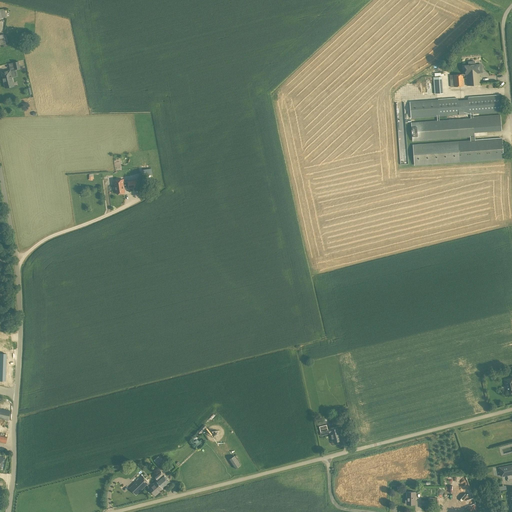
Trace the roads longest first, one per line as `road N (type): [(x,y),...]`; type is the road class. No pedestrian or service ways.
road 1 (unclassified): [(115,511),(511,409)]
road 2 (unclassified): [(15,393),(18,281),(0,171)]
road 3 (unclassified): [(511,132),(502,33),(511,4)]
